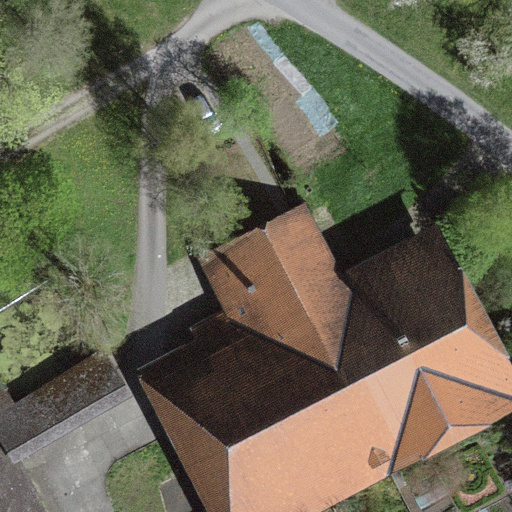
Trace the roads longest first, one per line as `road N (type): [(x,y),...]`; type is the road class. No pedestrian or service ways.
road 1 (unknown): [(197,38),(137,411),(130,427),(42,475)]
road 2 (unclassified): [(511,154),(420,84),(278,0)]
